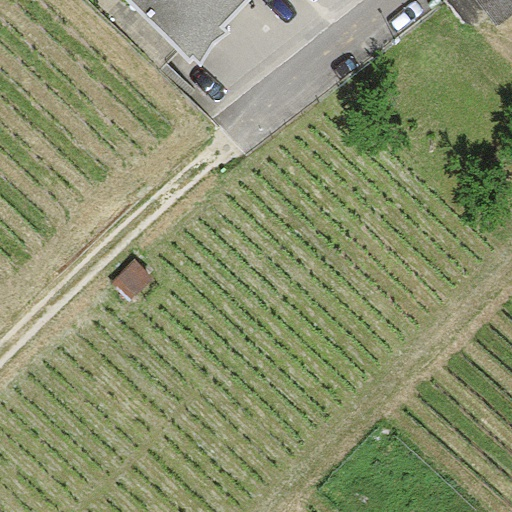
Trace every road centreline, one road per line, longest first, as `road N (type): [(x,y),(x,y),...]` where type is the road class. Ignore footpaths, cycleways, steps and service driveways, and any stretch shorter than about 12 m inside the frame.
road 1 (track): [(0,373),(249,139)]
road 2 (residential): [(249,139),(430,0)]
